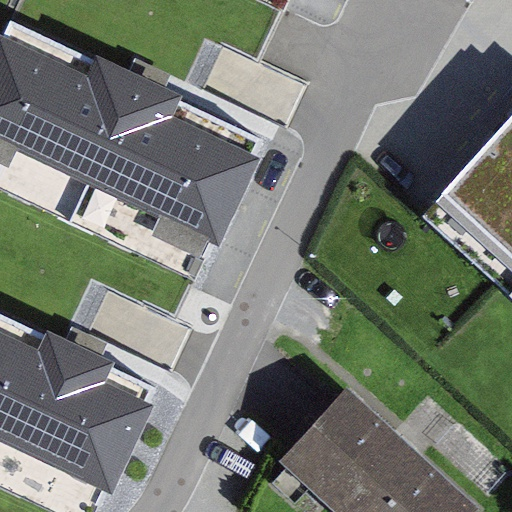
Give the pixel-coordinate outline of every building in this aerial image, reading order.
[(253,0),(281,13),(286,0),(253,0)] [(143,87),(14,26),(0,56),(0,189),(191,280),(257,141),(143,87)] [(303,87),(221,49),(203,88),(285,126),(294,107),(303,87)] [(511,120),(425,216),(511,294),(511,120)] [(189,331),(109,293),(89,334),(169,372),(180,350),(189,331)] [(86,356),(0,316),(0,485),(58,511),(97,511),(155,388),(86,356)] [(410,444),(348,388),(281,463),(288,469),(273,485),(295,505),(309,490),(333,511),(482,511),(484,510),(410,444)]
